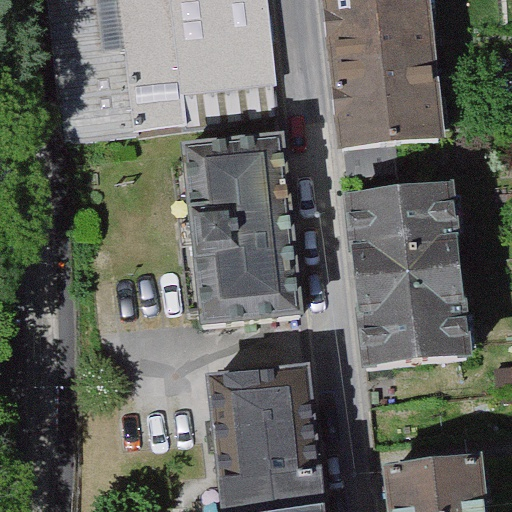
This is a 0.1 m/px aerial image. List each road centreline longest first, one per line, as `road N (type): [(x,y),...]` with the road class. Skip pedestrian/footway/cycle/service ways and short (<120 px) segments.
road 1 (residential): [(300,0),(354,511)]
road 2 (tertiary): [(12,0),(41,191),(29,511)]
